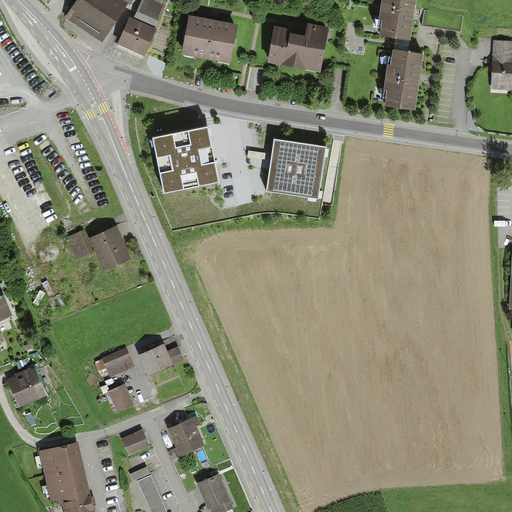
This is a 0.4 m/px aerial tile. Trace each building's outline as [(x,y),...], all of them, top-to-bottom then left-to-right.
[(78,0),(65,20),(103,45),(128,7),(132,10),(139,0),(78,0)] [(162,0),(142,0),(135,19),(157,28),(168,2),(162,0)] [(379,39),(411,44),(417,0),(382,0),(379,24),(382,24),(379,39)] [(238,27),(189,18),(182,58),(231,66),(238,27)] [(144,59),(156,31),(129,19),(117,47),(144,59)] [(289,32),(274,30),(267,67),(322,77),(330,30),(308,26),(305,42),(288,39),(289,32)] [(491,89),(511,89),(511,42),(493,42),(491,89)] [(416,111),(424,56),(394,52),(392,68),(389,67),(386,91),(389,91),(387,107),(416,111)] [(153,136),(164,194),(221,183),(209,125),(153,136)] [(276,138),(267,190),(318,199),(327,147),(276,138)] [(132,260),(116,227),(89,241),(84,231),(68,238),(79,261),(94,254),(104,274),(132,260)] [(3,292),(0,293),(0,317),(12,312),(3,292)] [(140,350),(149,371),(171,362),(171,363),(184,358),(178,345),(167,349),(163,340),(140,350)] [(110,376),(134,366),(126,347),(94,360),(100,374),(108,371),(110,376)] [(8,377),(19,404),(48,392),(37,365),(8,377)] [(108,388),(117,410),(134,403),(125,381),(108,388)] [(178,453),(199,445),(191,425),(197,422),(193,412),(166,424),(178,453)] [(122,436),(129,453),(149,444),(142,427),(122,436)] [(65,511),(92,511),(91,503),(95,501),(94,494),(91,495),(77,439),(40,448),(51,496),(58,494),(60,501),(62,500),(65,511)] [(147,465),(130,473),(133,480),(150,472),(147,465)] [(136,480),(151,511),(168,511),(151,473),(136,480)] [(213,511),(219,511),(232,507),(218,475),(200,483),(213,511)]
